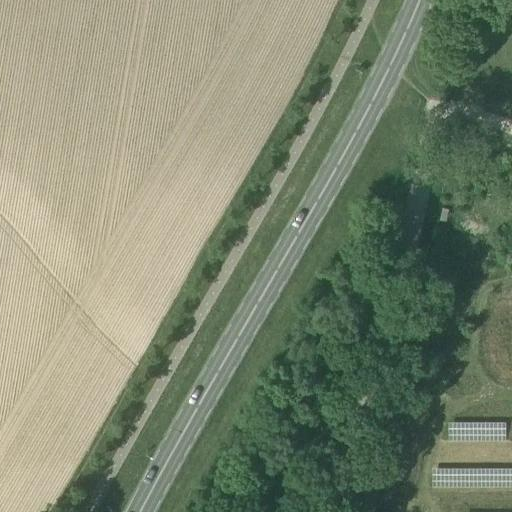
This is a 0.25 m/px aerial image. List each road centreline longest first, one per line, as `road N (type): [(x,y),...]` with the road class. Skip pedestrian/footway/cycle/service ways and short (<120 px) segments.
road 1 (primary): [(143,511),(379,87),(419,0)]
road 2 (residential): [(318,511),(390,307),(435,108)]
